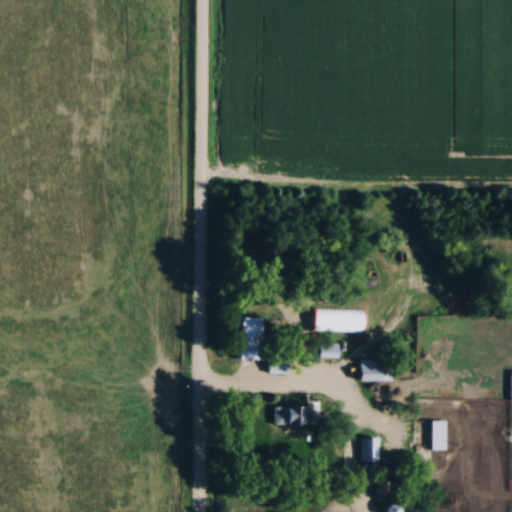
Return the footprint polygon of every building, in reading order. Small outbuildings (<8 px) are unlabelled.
[(361,309),(308,309),(308,331),(361,332),(361,309)] [(234,359),(256,359),(256,316),(234,316),(234,359)] [(336,344),(316,344),(316,358),(336,358),(336,344)] [(390,381),(390,360),(354,360),(354,381),(390,381)] [(272,425),(302,425),(302,407),(272,407),(272,425)] [(428,420),(428,450),(445,450),(445,420),(428,420)] [(376,457),(376,438),(359,438),(359,457),(376,457)]
